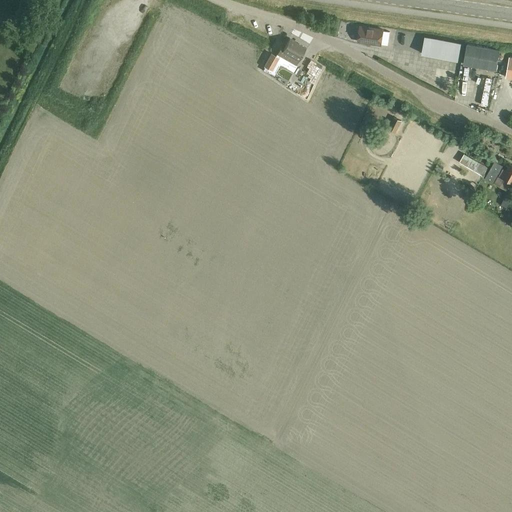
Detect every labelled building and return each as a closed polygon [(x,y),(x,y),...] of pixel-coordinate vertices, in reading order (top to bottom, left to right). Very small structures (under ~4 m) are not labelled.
[(357,41),(381,45),(383,30),(360,26),(357,41)] [(421,53),(458,60),(461,43),(424,36),(421,53)] [(298,61),(306,48),(289,38),(279,56),(296,65),(298,61)] [(463,64),(495,69),(499,50),(467,44),(463,64)] [(264,66),(271,71),(279,58),(271,53),(264,66)] [(481,96),(493,97),(493,89),(481,88),(481,96)] [(388,128),(396,132),(401,120),(394,116),(388,128)] [(464,153),(459,162),(483,176),(488,168),(464,153)] [(509,181),(511,182),(511,163),(510,163),(506,170),(503,168),(499,175),(501,176),(497,184),(502,187),(505,181),(508,183),(509,181)] [(510,200),(505,197),(501,205),(506,208),(510,200)]
